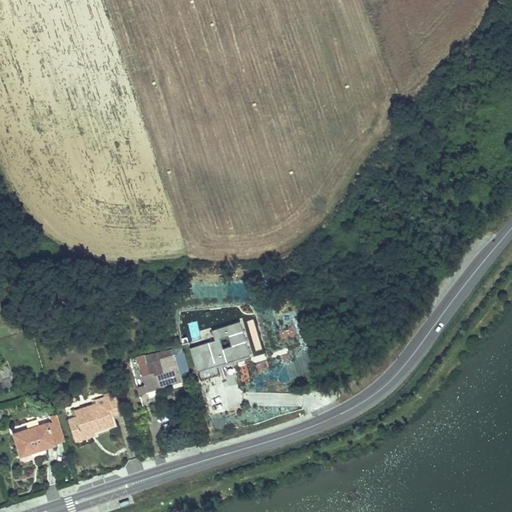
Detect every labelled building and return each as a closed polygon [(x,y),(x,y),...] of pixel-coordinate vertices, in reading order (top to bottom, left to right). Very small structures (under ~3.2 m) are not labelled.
[(219,373),(216,364),(223,362),(250,354),(240,322),(213,330),(216,340),(191,348),(197,370),(200,369),(203,378),(219,373)] [(189,377),(178,345),(135,360),(142,381),(144,385),(137,388),(140,395),(157,390),(156,388),(189,377)] [(75,411),(76,415),(82,432),(83,437),(116,426),(112,417),(125,414),(118,397),(112,400),(110,395),(96,400),(98,403),(75,411)] [(82,432),(76,415),(68,418),(74,435),(82,432)] [(65,440),(58,419),(14,435),(21,455),(65,440)]
